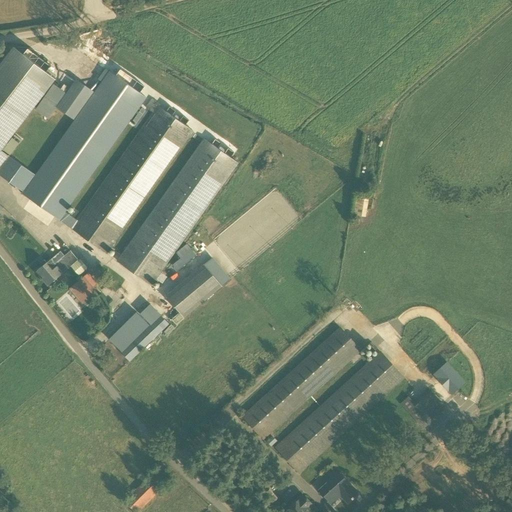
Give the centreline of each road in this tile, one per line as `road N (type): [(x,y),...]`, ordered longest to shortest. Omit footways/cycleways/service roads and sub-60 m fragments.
road 1 (unclassified): [(87,361),(225,511)]
road 2 (unclassified): [(87,361),(0,249)]
